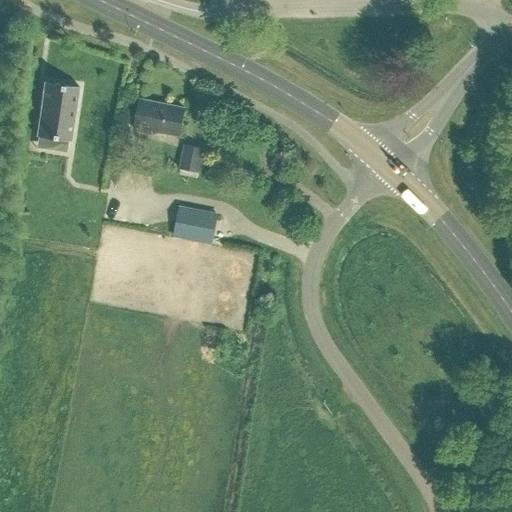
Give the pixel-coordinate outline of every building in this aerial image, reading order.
[(70,141),(78,87),(42,81),(34,136),(70,141)] [(134,131),(136,131),(151,134),(152,131),(179,136),(184,109),(185,106),(140,98),(134,131)] [(237,137),(249,143),(254,133),(242,127),(237,137)] [(111,157),(120,159),(124,138),(115,136),(111,157)] [(184,146),(180,168),(202,172),(206,150),(184,146)] [(218,213),(179,205),(173,236),(212,243),(218,213)]
